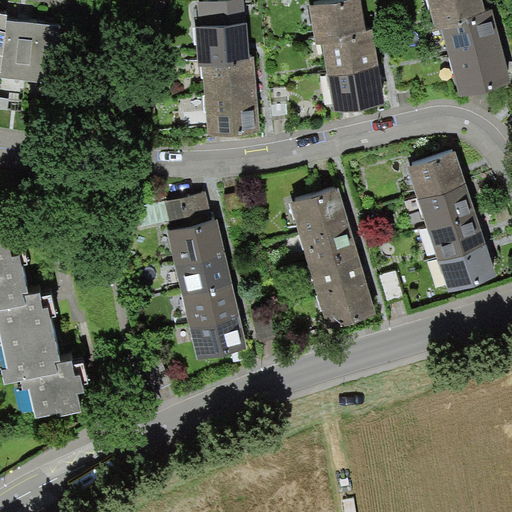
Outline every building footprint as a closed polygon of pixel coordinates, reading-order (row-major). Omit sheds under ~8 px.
[(207,57),(247,54),(244,26),(241,0),(202,0),(204,22),(200,22),(202,57),(207,57)] [(316,0),(313,0),(319,35),(326,34),(364,27),(359,0),(358,0),(316,0)] [(446,19),(483,9),(480,0),(434,0),(440,20),(446,19)] [(455,52),(498,40),(491,14),(489,7),(483,9),(446,19),(455,52)] [(0,52),(0,71),(5,72),(25,74),(32,18),(4,15),(0,52)] [(54,77),(60,21),(32,18),(25,74),(33,75),(54,77)] [(364,27),(326,34),(332,68),(376,60),(371,33),(370,26),(364,27)] [(498,40),(455,52),(464,86),(507,74),(499,46),(498,40)] [(209,91),(254,87),(252,62),(251,53),(247,54),(207,57),(209,91)] [(376,60),(332,68),(337,102),(382,95),(379,80),(376,60)] [(212,126),(257,123),(255,95),(254,87),(209,91),(212,126)] [(452,148),(412,161),(422,192),(462,178),(454,155),(452,148)] [(422,192),(432,222),(472,209),(465,186),(462,178),(422,192)] [(336,185),(295,197),(304,228),(345,216),(338,192),(336,185)] [(168,198),(175,225),(212,216),(205,189),(186,194),(168,198)] [(231,224),(248,220),(242,191),(230,194),(224,195),(231,224)] [(432,222),(442,252),(482,239),(474,214),(472,209),(432,222)] [(180,257),(221,247),(217,232),(214,216),(212,216),(175,225),(173,225),(180,257)] [(347,223),(345,216),(304,228),(313,258),(354,246),(347,223)] [(0,324),(2,335),(32,328),(30,321),(52,316),(48,296),(43,297),(41,288),(39,282),(22,285),(21,282),(28,281),(20,245),(12,246),(8,230),(0,232),(0,324)] [(442,252),(452,283),(492,269),(484,245),(482,239),(442,252)] [(356,254),(354,246),(313,258),(322,289),(363,276),(356,254)] [(180,257),(187,288),(228,278),(223,256),(221,247),(180,257)] [(378,273),(385,298),(391,297),(402,293),(394,268),(378,273)] [(332,319),(372,307),(365,284),(363,276),(322,289),(332,319)] [(230,287),(228,278),(187,288),(194,319),(236,309),(230,287)] [(275,333),(268,304),(251,308),(258,337),(264,336),(275,333)] [(202,350),(243,341),(238,319),(236,309),(194,319),(202,350)] [(80,364),(75,365),(73,356),(71,350),(54,353),(53,350),(60,349),(52,316),(30,321),(32,328),(2,335),(8,359),(1,361),(4,374),(20,370),(22,381),(29,379),(35,409),(56,404),(57,407),(81,402),(77,384),(84,383),(80,364)] [(158,351),(142,358),(153,387),(159,384),(170,379),(158,351)]
